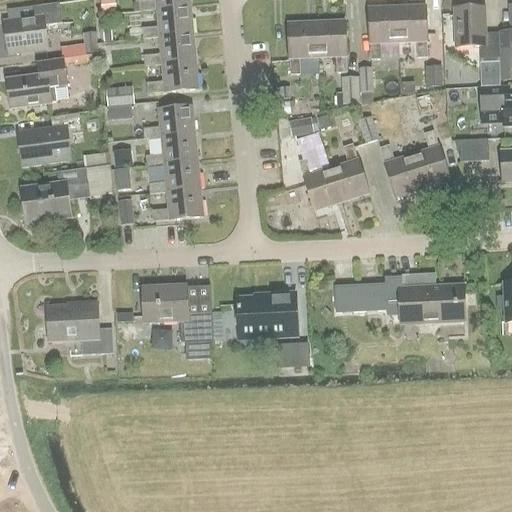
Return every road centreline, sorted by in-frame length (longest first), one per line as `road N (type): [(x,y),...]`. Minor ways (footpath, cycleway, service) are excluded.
road 1 (residential): [(252,252),(511,238)]
road 2 (residential): [(0,269),(252,252)]
road 3 (residential): [(252,252),(237,0)]
road 4 (unclassified): [(45,511),(25,465),(0,339)]
